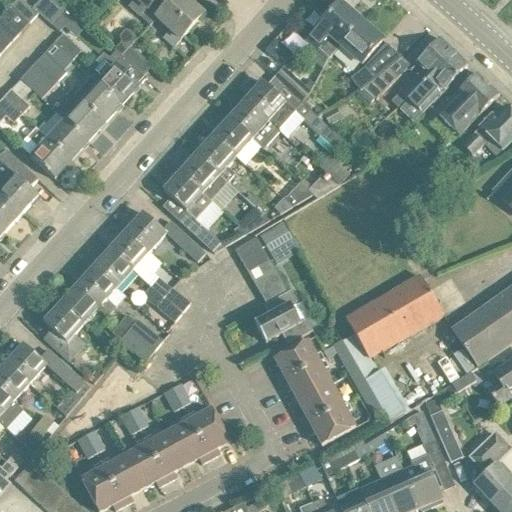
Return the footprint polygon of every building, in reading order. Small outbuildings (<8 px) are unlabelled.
[(39,14),(51,25),(67,8),(57,0),(41,0),(32,10),(21,0),(18,0),(11,7),(29,25),(39,14)] [(135,0),(128,8),(140,19),(141,18),(150,27),(157,19),(170,5),(174,0),(135,0)] [(174,0),(170,5),(157,19),(170,31),(163,40),(173,49),(204,16),(186,0),(174,0)] [(329,60),(340,47),(361,23),(339,4),(308,41),(329,60)] [(67,8),(51,25),(60,33),(76,16),(67,8)] [(0,19),(0,31),(12,43),(20,34),(2,17),(0,19)] [(383,42),(361,23),(340,47),(362,66),(383,42)] [(0,56),(12,43),(0,31),(0,56)] [(54,45),(69,59),(73,62),(81,52),(63,36),(54,45)] [(393,101),(401,109),(454,54),(440,40),(417,64),(423,70),(407,86),(393,101)] [(69,59),(54,45),(37,63),(59,83),(66,74),(60,68),(69,59)] [(364,89),(391,71),(402,59),(386,45),(365,69),(351,79),(360,92),(364,89)] [(130,49),(122,57),(143,77),(152,68),(130,48),(130,49)] [(147,81),(143,77),(122,57),(116,52),(108,60),(115,67),(98,85),(122,106),(138,88),(139,89),(140,88),(139,87),(145,81),(146,81),(147,81)] [(454,54),(401,109),(400,111),(413,124),(445,91),(468,67),(454,54)] [(59,83),(37,63),(29,72),(51,91),(59,83)] [(275,78),(303,103),(311,94),(283,69),(275,78)] [(398,79),(391,71),(364,89),(376,101),(398,79)] [(479,118),(485,111),(499,97),(496,94),(495,95),(479,79),(480,78),(477,75),(456,96),(457,96),(437,116),(459,138),(479,118)] [(92,93),(82,104),(105,125),(122,106),(98,85),(94,81),(87,88),(92,93)] [(263,83),(246,102),(280,133),(287,140),(303,122),(335,150),(343,141),(301,104),(285,89),(278,97),(263,83)] [(29,108),(11,91),(3,100),(21,116),(29,108)] [(0,123),(6,118),(13,125),(21,116),(3,100),(0,103),(0,123)] [(263,151),(280,133),(246,102),(229,120),(252,141),(263,151)] [(88,143),(105,125),(82,104),(65,122),(88,143)] [(484,146),(496,157),(501,151),(502,152),(511,142),(511,113),(507,108),(495,120),(492,116),(479,129),(462,147),(472,158),(484,146)] [(55,114),(39,132),(72,161),(88,143),(65,122),(55,114)] [(252,141),(229,120),(213,138),(236,159),(252,141)] [(72,161),(39,132),(36,129),(27,139),(40,150),(31,160),(55,182),(56,181),(55,180),(63,170),(66,173),(68,173),(76,165),(72,161)] [(236,159),(213,138),(197,156),(227,184),(235,176),(227,169),(236,159)] [(390,148),(410,167),(417,159),(397,140),(390,148)] [(0,196),(22,216),(38,198),(30,190),(38,181),(6,152),(0,158),(0,165),(2,168),(0,170),(0,196)] [(180,174),(203,195),(211,203),(227,184),(197,156),(180,174)] [(319,168),(325,174),(339,187),(350,176),(329,156),(319,168)] [(423,180),(441,197),(454,184),(435,166),(426,175),(418,167),(412,173),(421,182),(423,180)] [(511,173),(498,188),(494,193),(511,209),(511,173)] [(180,174),(179,175),(175,174),(170,180),(171,184),(163,193),(190,217),(182,226),(213,254),(221,245),(196,222),(212,204),(211,203),(203,195),(180,174)] [(314,196),(313,197),(317,200),(339,187),(325,174),(308,191),(314,196)] [(287,198),(296,207),(313,197),(314,196),(308,191),(300,184),(287,198)] [(0,229),(5,234),(22,216),(0,196),(0,229)] [(274,210),(281,216),(292,209),(282,201),(274,210)] [(166,236),(158,228),(143,215),(126,233),(149,254),(166,236)] [(283,224),(260,238),(269,253),(292,240),(283,224)] [(235,234),(224,240),(229,247),(245,237),(239,228),(233,231),(235,234)] [(133,272),(149,254),(126,233),(110,251),(133,272)] [(188,239),(180,248),(198,264),(206,256),(188,239)] [(242,263),(262,250),(256,239),(235,252),(242,263)] [(248,273),(269,261),(262,250),(242,263),(248,273)] [(133,272),(110,251),(93,270),(117,290),(133,272)] [(269,261),(248,273),(254,284),(275,272),(269,261)] [(116,309),(107,301),(117,290),(93,270),(77,288),(100,308),(110,316),(116,309)] [(254,284),(260,295),(281,283),(275,272),(254,284)] [(421,278),(404,288),(346,322),(369,361),(443,317),(421,278)] [(191,305),(172,290),(171,291),(158,280),(151,288),(183,315),(191,305)] [(281,283),(260,295),(267,306),(288,294),(281,283)] [(84,327),(95,314),(100,309),(109,317),(110,316),(100,308),(77,288),(61,306),(84,327)] [(143,297),(157,308),(156,309),(175,325),(183,315),(151,288),(143,297)] [(511,290),(453,333),(478,368),(511,344),(511,290)] [(256,324),(255,325),(266,345),(267,345),(267,344),(282,336),(288,346),(313,333),(307,322),(301,325),(290,306),(296,303),(291,293),(264,307),(269,318),(256,325),(256,324)] [(86,344),(76,335),(84,327),(61,306),(44,324),(52,331),(44,340),(69,363),(86,344)] [(155,353),(163,343),(138,322),(136,324),(127,317),(120,325),(155,353)] [(146,364),(155,353),(120,325),(112,335),(121,342),(120,343),(146,364)] [(322,448),(339,438),(356,429),(308,342),(274,360),(281,373),(276,376),(286,395),(291,392),(305,417),(300,419),(309,437),(314,434),(322,448)] [(383,413),(364,382),(341,342),(332,347),(374,419),(383,413)] [(30,386),(46,368),(76,396),(85,386),(48,352),(40,361),(24,346),(7,365),(30,386)] [(511,362),(494,375),(499,383),(487,390),(498,407),(510,399),(508,394),(511,391),(511,362)] [(0,372),(0,391),(13,404),(30,386),(7,365),(0,372)] [(471,374),(452,386),(458,394),(476,383),(471,374)] [(181,386),(173,390),(183,409),(191,405),(181,386)] [(175,413),(183,409),(173,390),(165,395),(175,413)] [(13,404),(0,391),(0,424),(4,429),(7,431),(23,412),(13,404)] [(437,401),(426,406),(431,418),(442,413),(437,401)] [(139,409),(130,413),(140,432),(149,428),(139,409)] [(230,444),(212,410),(81,481),(97,511),(104,511),(112,508),(114,511),(117,511),(134,503),(131,498),(156,484),(159,490),(177,480),(174,474),(199,461),(202,466),(220,456),(217,451),(230,444)] [(131,437),(140,432),(130,413),(121,418),(131,437)] [(422,413),(413,417),(418,430),(428,426),(422,413)] [(431,418),(451,464),(463,459),(442,413),(431,418)] [(38,425),(47,433),(54,424),(45,416),(38,425)] [(38,425),(30,435),(39,443),(47,433),(38,425)] [(95,433),(86,437),(96,456),(105,451),(95,433)] [(377,450),(390,442),(385,434),(372,442),(377,450)] [(507,448),(496,436),(471,459),(483,471),(484,470),(488,474),(474,487),(492,505),(511,485),(511,454),(509,457),(504,451),(507,448)] [(87,461),(96,456),(86,437),(77,442),(87,461)] [(369,457),(364,447),(361,442),(354,445),(355,447),(341,454),(348,467),(361,460),(361,461),(369,457)] [(403,472),(420,511),(430,507),(432,510),(444,505),(442,501),(443,501),(431,473),(445,467),(435,444),(423,449),(427,457),(411,464),(412,468),(403,472)] [(14,454),(6,464),(15,471),(23,462),(14,454)] [(341,454),(330,460),(333,465),(331,466),(335,474),(348,467),(341,454)] [(11,484),(7,481),(15,471),(6,464),(2,469),(0,468),(0,490),(3,493),(11,484)] [(14,482),(23,490),(39,473),(30,465),(14,482)] [(299,476),(305,489),(319,482),(314,474),(316,470),(315,468),(299,476)] [(386,492),(394,511),(417,511),(420,511),(403,472),(381,482),(386,492)] [(23,490),(32,498),(48,481),(39,473),(23,490)] [(286,483),(289,488),(293,496),(305,489),(299,476),(286,483)] [(41,506),(57,488),(48,481),(32,498),(41,506)] [(511,511),(511,485),(492,505),(497,511),(511,511)] [(41,506),(47,511),(52,511),(66,496),(57,488),(41,506)] [(336,499),(338,502),(342,511),(368,511),(364,502),(359,490),(336,499)] [(364,502),(368,511),(394,511),(386,492),(364,502)] [(67,511),(75,504),(66,496),(52,511),(67,511)] [(313,504),(315,511),(342,511),(338,502),(326,507),(323,500),(313,504)] [(260,503),(247,509),(248,511),(261,511),(264,511),(260,503)]
